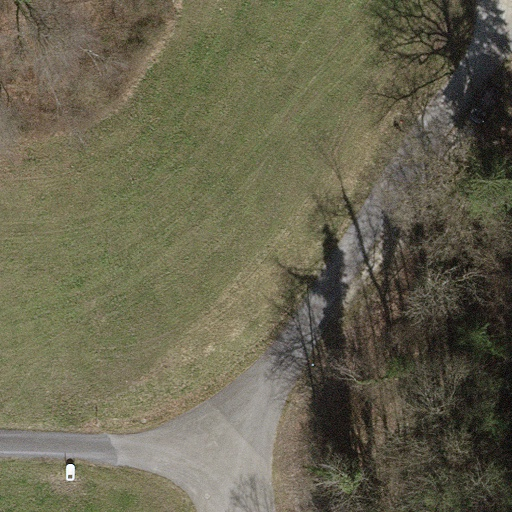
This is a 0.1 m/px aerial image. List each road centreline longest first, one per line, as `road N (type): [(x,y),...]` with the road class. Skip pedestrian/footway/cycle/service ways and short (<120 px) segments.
road 1 (track): [(237,507),(262,401),(453,94),(509,35)]
road 2 (track): [(0,440),(184,461),(237,507)]
